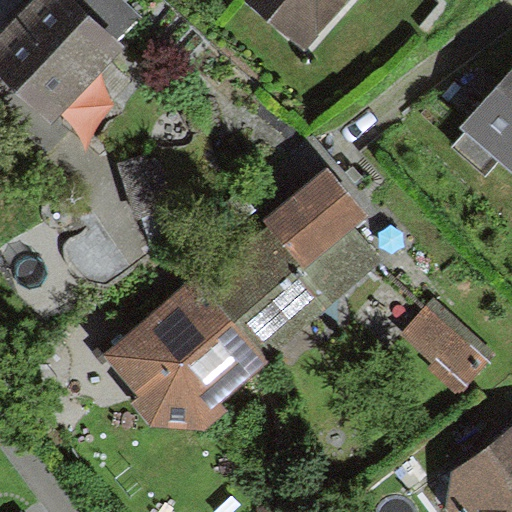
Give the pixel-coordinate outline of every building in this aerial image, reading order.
[(28,0),(0,30),(0,81),(53,130),(128,49),(74,0),(28,0)] [(247,0),(307,54),(355,0),(247,0)] [(511,176),(511,74),(462,132),(511,176)] [(227,413),(221,405),(269,363),(383,261),(357,230),(370,219),(328,171),(265,225),(270,231),(203,287),(197,280),(106,357),(140,400),(134,405),(153,426),(202,433),(227,413)] [(437,298),(403,334),(435,365),(430,369),(458,395),(497,354),(437,298)] [(511,511),(511,429),(455,473),(449,510),(450,511),(511,511)]
